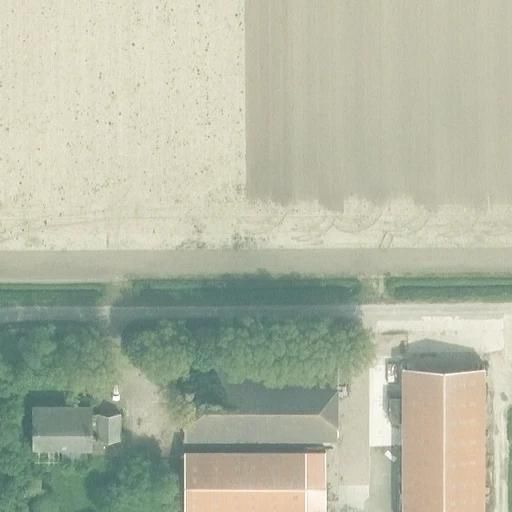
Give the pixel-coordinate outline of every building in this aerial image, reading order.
[(483,511),(484,365),(402,365),(401,511),(483,511)] [(336,439),(337,367),(184,366),(184,438),(336,439)] [(402,396),(389,396),(389,420),(402,420),(402,396)] [(90,405),(35,405),(35,448),(61,448),(61,460),(85,460),(85,448),(90,448),(90,438),(114,438),(114,414),(90,414),(90,405)] [(303,511),(304,448),(184,447),(183,511),(303,511)]
